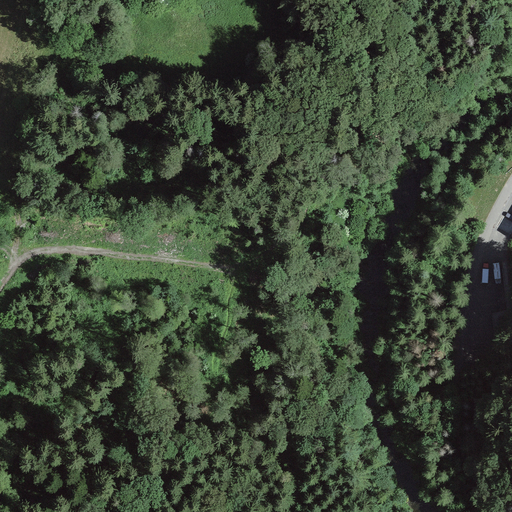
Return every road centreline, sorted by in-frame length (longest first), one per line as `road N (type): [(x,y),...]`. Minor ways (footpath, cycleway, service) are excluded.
road 1 (track): [(0,287),(20,260),(53,248),(227,266),(267,252),(308,211),(321,181),(331,4)]
road 2 (track): [(462,313),(455,379),(469,476),(483,511)]
road 3 (track): [(462,313),(483,239),(511,183)]
